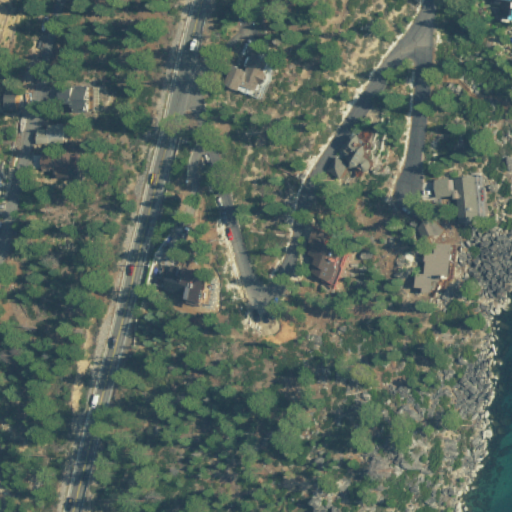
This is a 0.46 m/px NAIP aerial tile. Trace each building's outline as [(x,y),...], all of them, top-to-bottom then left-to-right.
[(277,60),(253,52),(248,68),(243,67),(237,87),(245,89),(246,86),(262,91),(265,80),(277,83),(281,70),(274,68),(277,60)] [(104,109),(104,91),(97,91),(96,85),(65,85),(65,110),(104,109)] [(22,108),(23,86),(5,86),(5,108),(22,108)] [(40,142),(76,141),(76,123),(52,123),(52,128),(40,128),(40,142)] [(62,177),(84,176),(84,157),(80,158),(80,151),(48,151),(48,169),(62,168),(62,177)] [(353,163),(337,155),(329,170),(345,178),(353,163)] [(440,178),(441,196),(458,195),(460,222),(490,220),(487,174),(440,178)] [(460,247),(441,248),(440,223),(425,223),(425,272),(421,272),(422,287),(431,287),(443,287),(443,276),(461,276),(460,247)] [(359,246),(338,241),(340,231),(319,225),(314,243),(316,243),(313,253),(326,257),(321,274),(349,281),(359,246)]
